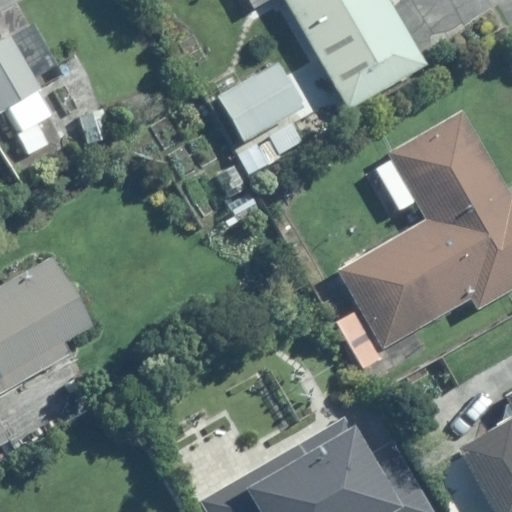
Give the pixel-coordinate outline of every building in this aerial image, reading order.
[(285,0),(349,110),(427,65),(388,0),(285,0)] [(0,44),(0,110),(39,88),(11,38),(0,44)] [(303,106),(278,63),(219,96),(244,139),(303,106)] [(511,289),(511,194),(463,109),(389,151),(428,220),(340,270),(384,348),(472,298),(478,309),(511,289)] [(0,454),(11,448),(0,427),(0,386),(95,334),(55,256),(0,285),(0,454)] [(511,511),(511,388),(496,398),(508,418),(450,451),(484,511),(511,511)] [(351,418),(202,503),(206,511),(431,511),(433,511),(389,434),(367,447),(351,418)]
